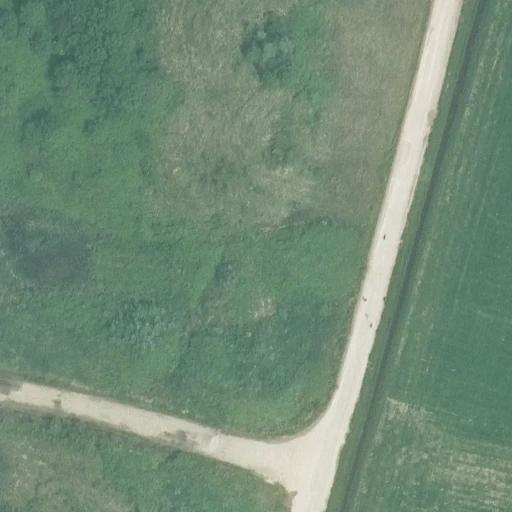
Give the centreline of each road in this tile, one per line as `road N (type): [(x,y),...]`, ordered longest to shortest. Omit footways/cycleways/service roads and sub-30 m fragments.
road 1 (track): [(453,0),(321,511)]
road 2 (track): [(331,474),(0,393)]
